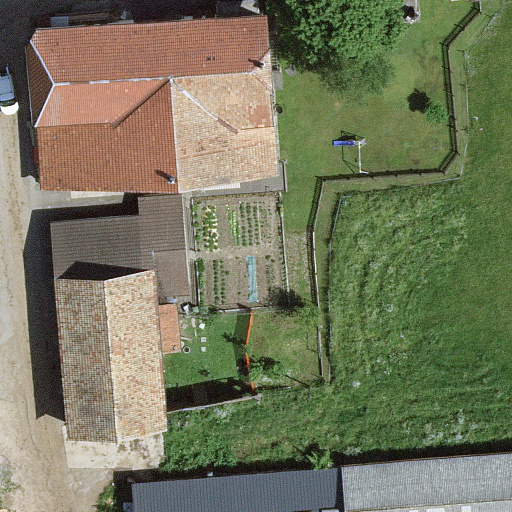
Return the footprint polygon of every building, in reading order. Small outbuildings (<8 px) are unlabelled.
[(25,25),(36,182),(273,166),(262,9),(25,25)] [(138,214),(53,220),(56,273),(152,267),(154,301),(190,298),(182,189),(136,192),(138,214)] [(56,273),(63,427),(156,425),(154,301),(152,267),(56,273)] [(511,511),(511,446),(334,461),(336,471),(337,511),(511,511)] [(134,511),(337,511),(336,471),(133,481),(134,511)]
